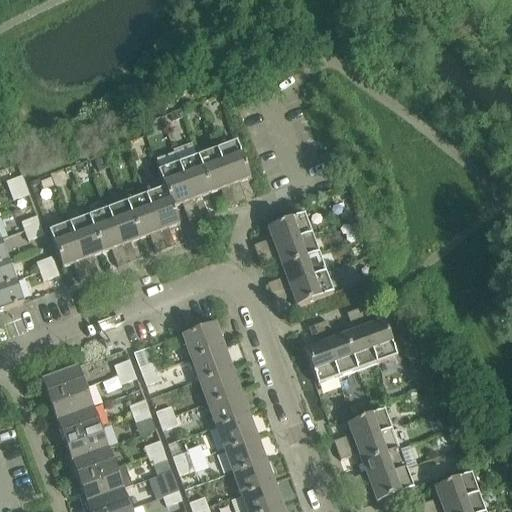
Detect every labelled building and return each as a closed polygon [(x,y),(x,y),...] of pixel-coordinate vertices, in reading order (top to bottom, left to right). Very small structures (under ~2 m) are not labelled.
[(237,206),(246,203),(239,186),(250,181),(236,145),(216,152),(237,206)] [(237,206),(216,152),(198,159),(211,196),(220,193),(227,210),(237,206)] [(201,200),(211,196),(198,159),(178,166),(199,221),(208,217),(201,200)] [(199,221),(178,166),(159,174),(165,191),(172,210),(173,210),(182,207),(188,224),(199,221)] [(22,179),(7,185),(10,194),(25,188),(22,179)] [(25,188),(10,194),(14,203),(29,198),(25,188)] [(180,228),(173,210),(172,210),(165,191),(146,198),(166,252),(175,249),(168,232),(180,228)] [(166,252),(146,198),(127,205),(140,242),(150,238),(157,256),(166,252)] [(131,246),(140,242),(127,205),(108,213),(128,267),(138,263),(131,246)] [(128,267),(108,213),(88,220),(102,257),(111,253),(118,270),(128,267)] [(253,249),(256,257),(311,237),(304,218),(266,232),(270,242),(253,249)] [(37,219),(22,225),(25,235),(41,229),(37,219)] [(94,260),(102,257),(88,220),(70,227),(90,281),(100,277),(94,260)] [(50,234),(64,271),(73,267),(80,285),(90,281),(70,227),(50,234)] [(41,229),(25,235),(29,244),(44,238),(41,229)] [(277,261),(280,271),(318,257),(311,237),(256,257),(260,268),(277,261)] [(2,244),(0,244),(0,267),(9,264),(2,244)] [(267,286),(271,296),(325,276),(318,257),(280,271),(284,280),(267,286)] [(53,260),(37,266),(41,275),(56,269),(53,260)] [(0,267),(0,290),(17,284),(9,264),(0,267)] [(56,269),(41,275),(45,284),(60,278),(56,269)] [(333,296),(325,276),(271,296),(274,306),(291,300),(295,309),(333,296)] [(0,314),(25,305),(17,284),(0,290),(0,314)] [(365,310),(355,313),(376,368),(396,360),(382,323),(371,327),(365,310)] [(343,337),(357,375),(376,368),(355,313),(346,316),(353,334),(343,337)] [(327,323),(317,327),(338,382),(357,375),(343,337),(334,341),(327,323)] [(182,338),(190,361),(223,349),(215,326),(182,338)] [(317,389),(338,382),(317,327),(308,331),(314,348),(304,352),(317,389)] [(199,383),(231,371),(223,349),(190,361),(199,383)] [(130,363),(114,369),(118,378),(133,372),(130,363)] [(155,364),(138,370),(142,380),(159,373),(155,364)] [(44,390),(49,404),(86,391),(78,369),(37,384),(40,392),(44,390)] [(240,395),(231,371),(199,383),(207,407),(240,395)] [(133,372),(118,378),(121,388),(137,382),(133,372)] [(159,373),(142,380),(145,389),(162,383),(159,373)] [(93,411),(86,391),(49,404),(54,417),(50,419),(53,425),(93,411)] [(215,429),(248,417),(240,395),(207,407),(215,429)] [(145,404),(129,410),(133,419),(148,413),(145,404)] [(172,409),(155,415),(158,425),(175,418),(172,409)] [(100,431),(93,411),(53,425),(55,433),(59,431),(64,444),(100,431)] [(148,413),(133,419),(136,428),(152,422),(148,413)] [(333,444),(336,453),(391,433),(384,413),(347,427),(351,438),(333,444)] [(256,440),(248,417),(215,429),(224,452),(256,440)] [(175,418),(158,425),(162,434),(179,428),(175,418)] [(108,451),(100,431),(64,444),(69,457),(65,459),(68,466),(108,451)] [(358,457),(361,466),(398,452),(391,433),(336,453),(340,463),(358,457)] [(232,475),(265,463),(256,440),(224,452),(232,475)] [(160,444),(144,450),(148,459),(164,454),(160,444)] [(115,472),(108,451),(68,466),(71,473),(75,472),(79,485),(115,472)] [(347,482),(351,492),(406,472),(398,452),(361,466),(365,476),(347,482)] [(164,454),(148,459),(151,469),(167,463),(164,454)] [(188,455),(172,461),(175,470),(192,464),(188,455)] [(273,485),(265,463),(232,475),(240,497),(273,485)] [(192,464),(175,470),(179,480),(195,474),(192,464)] [(115,472),(79,485),(84,499),(81,500),(83,507),(123,492),(132,489),(125,468),(115,472)] [(413,492),(406,472),(351,492),(354,501),(372,495),(376,506),(413,492)] [(421,507),(422,511),(438,511),(479,497),(471,477),(434,491),(438,501),(421,507)] [(175,485),(160,491),(163,500),(179,495),(175,485)] [(245,511),(269,511),(281,508),(273,485),(240,497),(245,511)] [(130,511),(123,492),(83,507),(84,511),(130,511)] [(179,495),(163,500),(167,510),(182,504),(179,495)] [(484,511),(479,497),(438,511),(484,511)] [(205,500),(189,506),(190,511),(201,511),(208,510),(205,500)]
